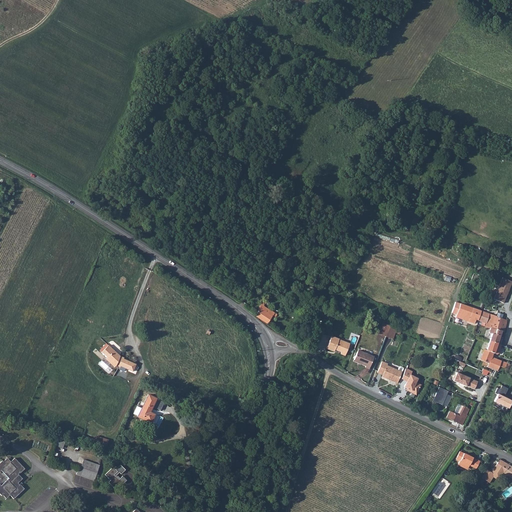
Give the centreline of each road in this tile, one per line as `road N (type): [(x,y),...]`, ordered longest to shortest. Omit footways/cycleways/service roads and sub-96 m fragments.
road 1 (secondary): [(0,160),(226,300),(264,338)]
road 2 (residential): [(296,349),(461,437)]
road 3 (secondary): [(269,352),(262,400),(222,511)]
road 4 (track): [(328,368),(288,511)]
road 5 (unknown): [(158,440),(183,436),(198,466),(259,407)]
